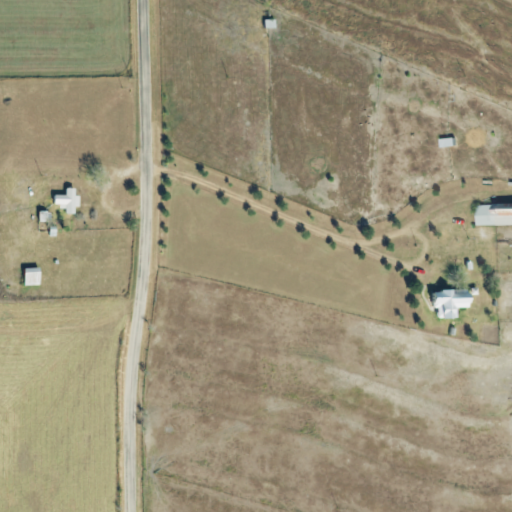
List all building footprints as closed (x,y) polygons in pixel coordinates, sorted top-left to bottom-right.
[(440,149),(454,147),(453,138),(439,140),(440,149)] [(50,196),(50,208),(62,208),(62,215),(74,215),(74,189),(62,189),(62,196),(50,196)] [(511,225),(511,210),(493,211),(493,206),(476,206),(476,227),(511,225)] [(35,223),(48,223),(48,212),(36,212),(35,223)] [(22,287),(38,285),(35,268),(20,271),(22,287)] [(464,291),(430,292),(431,320),(453,319),(453,309),(464,309),(464,291)]
